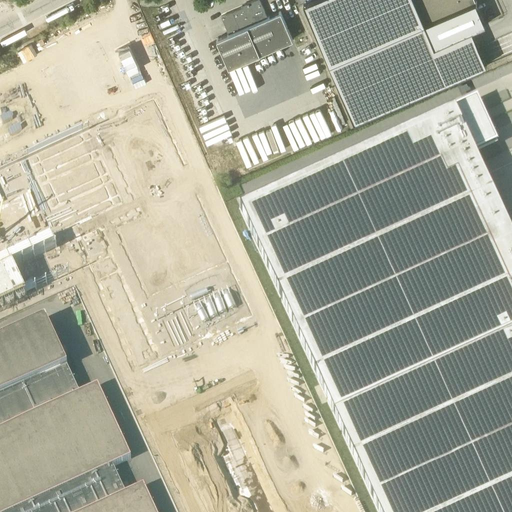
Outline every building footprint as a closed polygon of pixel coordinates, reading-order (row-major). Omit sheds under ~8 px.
[(216,39),(228,66),(292,39),(281,11),(267,17),(260,0),(254,0),(247,3),(248,5),(221,16),(228,33),(216,39)] [(310,0),(303,3),(354,122),(487,65),(472,30),(485,24),(476,2),(474,0),(310,0)] [(0,305),(86,266),(87,268),(89,268),(99,290),(95,292),(97,296),(99,295),(132,368),(131,368),(132,371),(138,368),(161,357),(191,424),(162,437),(161,437),(159,438),(160,441),(160,440),(193,511),(308,511),(255,397),(256,397),(248,381),(249,381),(248,378),(245,379),(245,380),(192,404),(169,353),(250,316),(251,317),(254,315),(252,312),(251,312),(154,100),(153,97),(150,98),(150,99),(106,119),(105,117),(105,118),(100,108),(101,107),(105,105),(107,104),(106,102),(80,46),(62,54),(66,115),(66,119),(78,118),(79,132),(0,167),(0,305)] [(378,511),(511,511),(511,234),(475,154),(475,153),(496,143),(477,101),(455,111),(401,135),(240,209),(378,511)] [(0,511),(156,511),(144,486),(126,495),(113,467),(132,459),(98,386),(80,394),(46,318),(0,339),(0,511)]
